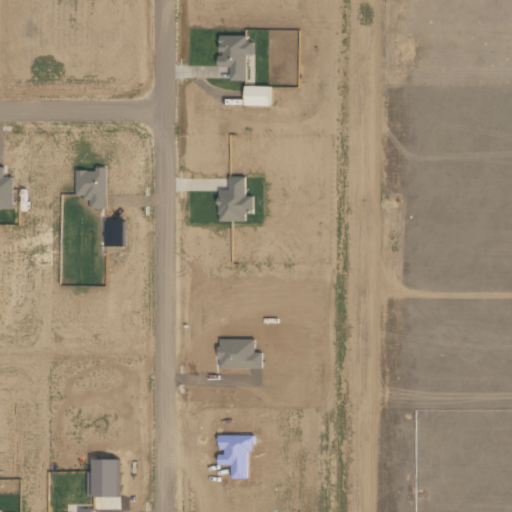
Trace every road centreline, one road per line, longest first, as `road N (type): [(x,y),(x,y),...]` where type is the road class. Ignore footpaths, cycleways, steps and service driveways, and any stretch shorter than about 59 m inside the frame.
road 1 (residential): [(162,511),(162,0)]
road 2 (residential): [(162,110),(0,109)]
